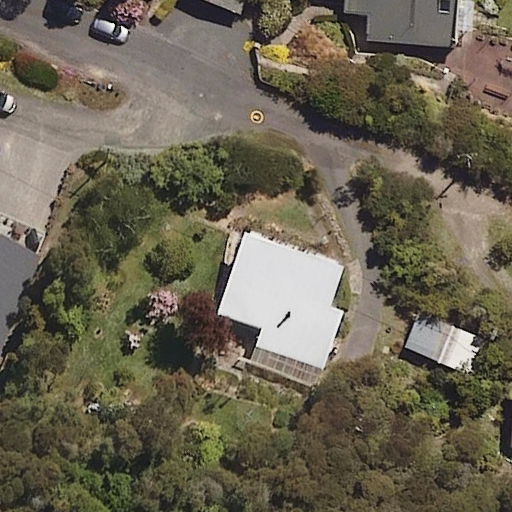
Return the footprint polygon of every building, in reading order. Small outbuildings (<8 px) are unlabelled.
[(252,0),(201,0),(245,17),(252,0)] [(351,0),(351,17),(374,18),(374,44),(465,47),(466,0),(351,0)] [(340,281),(246,250),(223,319),(269,335),(258,368),(306,384),(340,281)] [(0,361),(38,271),(0,254),(0,361)] [(491,341),(402,320),(394,354),(482,375),(491,341)]
